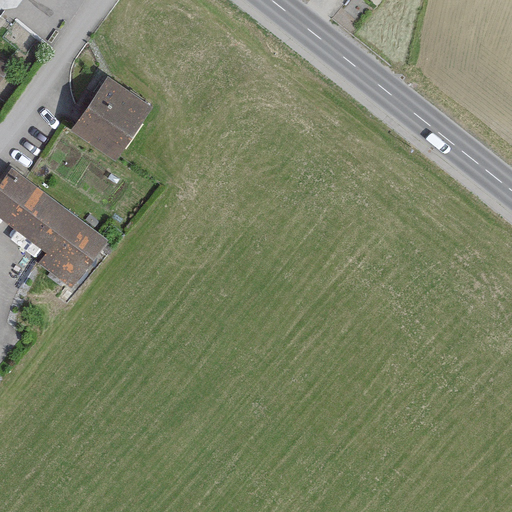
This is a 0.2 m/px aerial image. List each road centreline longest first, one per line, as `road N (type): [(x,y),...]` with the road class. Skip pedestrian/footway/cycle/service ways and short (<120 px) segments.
road 1 (secondary): [(511,192),(271,0)]
road 2 (residential): [(100,0),(0,139)]
